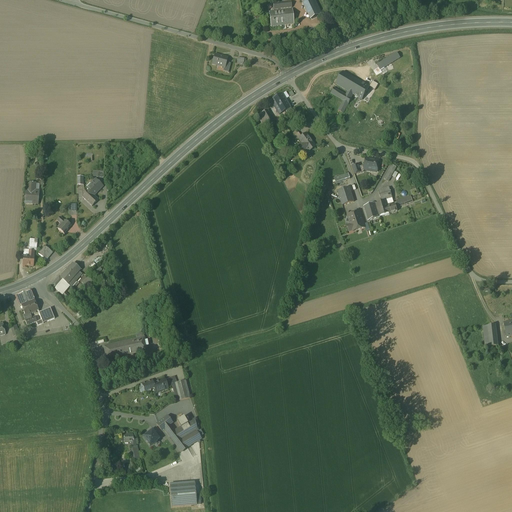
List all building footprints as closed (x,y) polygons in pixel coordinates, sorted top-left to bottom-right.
[(291,1),(279,3),(279,0),(273,1),(274,10),(292,7),(291,1)] [(301,0),(311,20),(322,14),(315,0),(301,0)] [(292,10),(281,11),(283,26),(294,25),(292,10)] [(281,11),(269,12),(271,27),(279,26),(283,26),(281,11)] [(397,53),(384,62),(386,66),(400,57),(397,53)] [(227,58),(215,55),(212,64),(224,68),(225,68),(226,63),(227,58)] [(384,62),(377,66),(379,68),(380,70),(400,58),(400,57),(386,66),(384,62)] [(379,68),(373,71),(377,77),(382,73),(380,70),(379,68)] [(357,80),(343,72),(336,85),(348,92),(346,96),(334,89),(331,94),(344,102),(348,104),(349,104),(352,99),(351,99),(353,95),(355,95),(358,89),(353,86),(357,80)] [(370,87),(357,80),(353,86),(358,89),(355,95),(362,100),(370,87)] [(283,95),(272,101),(275,107),(286,100),(283,95)] [(286,100),(275,107),(280,114),(285,111),(285,112),(287,111),(287,112),(290,111),(290,112),(292,111),(290,108),(291,108),(286,100)] [(344,102),(338,111),(343,114),(348,104),(344,102)] [(276,124),(268,110),(258,116),(266,129),(276,124)] [(306,134),(301,137),(297,131),(292,134),(297,141),(299,139),(303,144),(300,147),(304,153),(308,151),(308,152),(314,147),(310,141),(311,141),(306,134)] [(379,161),(366,159),(365,166),(364,170),(365,170),(369,170),(370,171),(372,172),(373,171),(377,172),(379,161)] [(359,164),(352,167),(355,175),(362,173),(360,167),(359,164)] [(393,165),(385,180),(388,182),(396,167),(393,165)] [(349,174),(334,178),(336,184),(351,179),(349,174)] [(95,181),(87,190),(89,192),(89,191),(94,196),(102,188),(95,181)] [(39,192),(34,191),(35,184),(28,184),(28,192),(27,192),(26,201),(33,201),(33,205),(38,205),(39,192)] [(350,188),(338,192),(343,206),(354,202),(350,188)] [(390,188),(379,191),(382,202),(393,198),(390,188)] [(89,192),(82,198),(92,207),(99,200),(94,196),(89,191),(89,192)] [(411,196),(397,201),(399,207),(413,202),(411,196)] [(386,201),(381,203),(382,204),(379,205),(378,203),(376,204),(380,216),(385,214),(385,213),(389,212),(388,207),(386,201)] [(376,203),(364,207),(368,221),(380,217),(380,216),(376,204),(376,203)] [(396,205),(388,207),(389,212),(389,214),(398,211),(396,205)] [(360,212),(348,216),(351,225),(347,226),(349,232),(353,231),(353,232),(365,228),(360,212)] [(71,226),(64,221),(61,224),(58,229),(64,234),(71,226)] [(35,240),(30,239),(29,251),(35,251),(36,251),(37,244),(34,243),(35,240)] [(45,247),(39,255),(46,261),(52,253),(45,247)] [(35,251),(29,251),(28,257),(24,256),(23,266),(34,267),(34,257),(35,251)] [(73,264),(61,278),(63,280),(63,281),(70,286),(71,288),(81,276),(78,273),(80,270),(73,264)] [(59,277),(52,286),(55,289),(63,281),(63,280),(61,278),(59,277)] [(63,281),(55,289),(62,295),(65,292),(70,286),(63,281)] [(16,296),(16,298),(19,307),(21,306),(21,305),(34,300),(31,292),(29,291),(16,296)] [(34,300),(21,305),(21,306),(25,315),(25,316),(30,314),(33,313),(34,314),(35,313),(35,312),(38,311),(34,301),(34,300)] [(50,309),(39,313),(42,320),(43,324),(55,319),(50,309)] [(30,314),(25,316),(25,315),(23,316),(25,321),(27,326),(36,323),(35,318),(32,319),(30,314)] [(496,325),(488,326),(490,347),(498,346),(496,325)] [(137,339),(104,347),(106,360),(147,351),(144,338),(143,333),(136,335),(137,339)] [(165,353),(147,357),(149,363),(166,359),(165,353)] [(175,377),(169,379),(172,387),(173,386),(178,385),(177,383),(175,377)] [(160,382),(153,384),(152,384),(154,389),(156,394),(156,393),(159,392),(168,389),(164,379),(160,381),(160,382)] [(152,380),(142,384),(145,392),(154,389),(152,384),(153,384),(152,380)] [(185,381),(177,383),(178,385),(173,386),(177,402),(190,398),(185,381)] [(166,417),(153,427),(160,436),(166,431),(172,427),(170,425),(169,424),(172,422),(168,417),(166,417)] [(191,422),(175,431),(182,440),(188,448),(202,439),(191,422)] [(175,431),(172,427),(166,431),(176,445),(182,440),(175,431)] [(156,441),(159,439),(155,434),(156,433),(153,429),(146,434),(147,435),(144,437),(151,446),(153,444),(154,444),(157,442),(156,441)] [(133,435),(124,435),(125,443),(134,442),(133,435)] [(170,487),(172,508),(199,505),(196,484),(170,487)]
